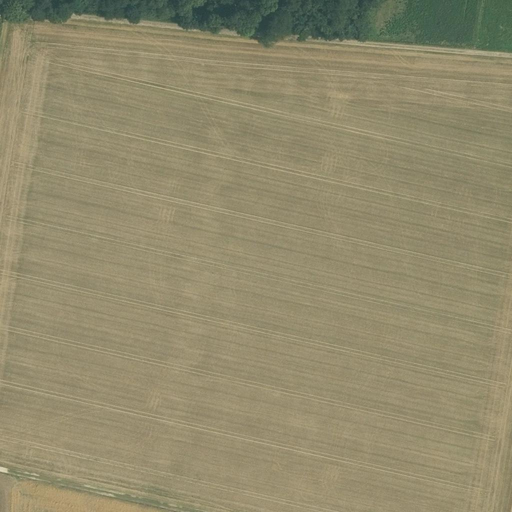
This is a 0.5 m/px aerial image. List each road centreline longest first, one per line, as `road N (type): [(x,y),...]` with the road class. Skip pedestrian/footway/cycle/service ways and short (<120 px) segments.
road 1 (track): [(511,55),(0,8)]
road 2 (track): [(0,469),(178,511)]
